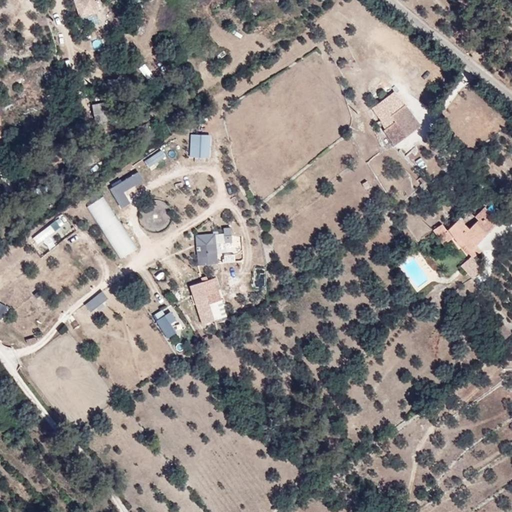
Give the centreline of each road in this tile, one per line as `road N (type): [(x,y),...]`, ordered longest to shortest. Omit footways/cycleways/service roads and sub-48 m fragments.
road 1 (track): [(0,345),(122,511)]
road 2 (unclassified): [(397,0),(511,96)]
